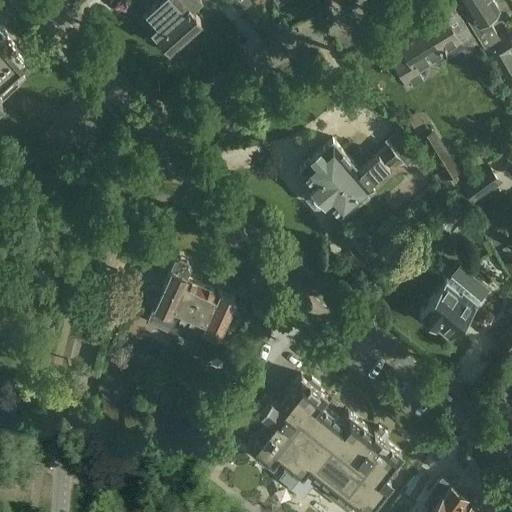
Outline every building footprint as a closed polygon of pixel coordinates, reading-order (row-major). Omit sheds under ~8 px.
[(170,47),(171,46),(178,53),(190,43),(183,35),(200,20),(193,11),(203,1),(202,0),(158,0),(142,14),(153,26),(151,28),(157,35),(158,34),(170,47)] [(249,0),(232,0),(242,10),(251,2),(249,0)] [(511,29),(500,37),(487,16),(499,8),(493,0),(462,0),(464,2),(460,4),(463,9),(462,10),(485,47),(486,46),(511,87),(511,29)] [(438,62),(464,46),(440,8),(395,36),(417,71),(436,59),(438,62)] [(0,104),(17,89),(11,83),(17,77),(13,73),(28,59),(4,32),(7,29),(0,21),(0,104)] [(504,87),(492,70),(483,76),(494,93),(504,87)] [(414,116),(407,121),(443,179),(461,167),(435,126),(424,133),(414,116)] [(389,144),(360,169),(333,138),(321,148),(320,148),(312,155),(313,155),(300,166),(315,183),(312,185),(313,185),(307,190),(307,194),(315,204),(318,204),(324,199),(325,199),(327,197),(341,213),(374,185),(371,181),(399,156),(403,161),(410,155),(396,139),(389,144)] [(511,160),(511,161),(502,169),(506,173),(510,176),(511,176),(511,159),(511,160)] [(475,200),(502,180),(488,161),(461,181),(475,200)] [(217,332),(222,323),(231,327),(238,312),(229,308),(234,297),(218,290),(218,291),(185,276),(190,266),(189,265),(187,260),(180,257),(179,258),(175,259),(174,259),(160,289),(152,285),(146,298),(155,303),(147,319),(197,341),(204,326),(217,332)] [(476,301),(480,296),(489,286),(460,262),(450,273),(452,274),(450,276),(447,281),(445,279),(418,312),(420,316),(429,324),(434,324),(449,336),(477,302),(476,301)] [(511,324),(496,342),(510,355),(511,353),(511,324)] [(276,351),(288,335),(277,326),(264,342),(276,351)] [(368,511),(392,481),(384,475),(399,457),(396,455),(400,450),(386,439),(388,437),(385,435),(388,432),(379,425),(376,428),(374,427),(373,429),(349,410),(342,418),(321,401),(328,393),(316,384),(317,380),(309,374),(304,375),(301,373),(288,389),(291,391),(282,403),(270,394),(269,396),(265,393),(258,402),(262,405),(259,408),(271,416),(263,427),(260,425),(246,442),(272,463),(273,462),(283,469),(279,475),(304,494),(313,482),(347,509),(354,501),(356,502),(356,501),(368,511)] [(119,406),(102,391),(90,405),(114,427),(121,419),(114,412),(119,406)] [(235,427),(221,419),(197,462),(211,470),(211,469),(235,427)] [(431,508),(432,508),(429,511),(478,511),(482,507),(464,495),(465,493),(464,492),(464,487),(457,481),(450,483),(441,476),(424,502),(432,508),(431,508)]
